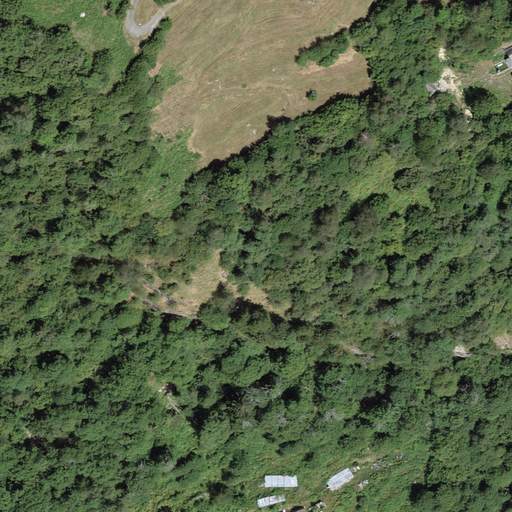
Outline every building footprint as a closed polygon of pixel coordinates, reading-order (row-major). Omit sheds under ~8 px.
[(511,65),(511,45),(503,51),(511,66),(511,65)] [(440,86),(427,75),(416,87),(428,98),(440,86)] [(350,467),(326,478),(331,489),(355,478),(350,467)] [(265,487),(298,485),(297,474),(265,475),(265,487)] [(260,505),(286,500),(284,493),(258,498),(260,505)]
